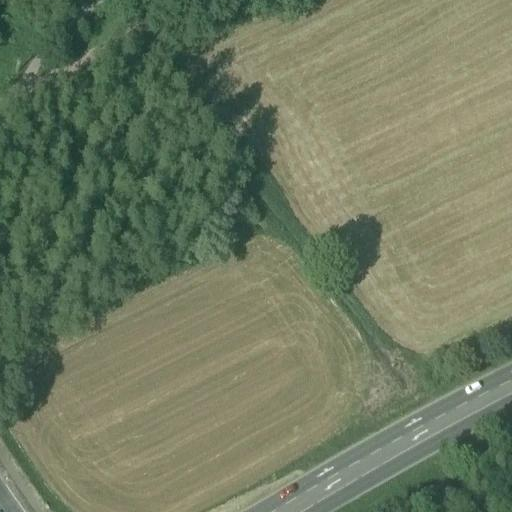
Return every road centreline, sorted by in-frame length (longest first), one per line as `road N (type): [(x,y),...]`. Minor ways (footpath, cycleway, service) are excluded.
road 1 (primary): [(293,511),(511,390)]
road 2 (track): [(27,93),(206,0)]
